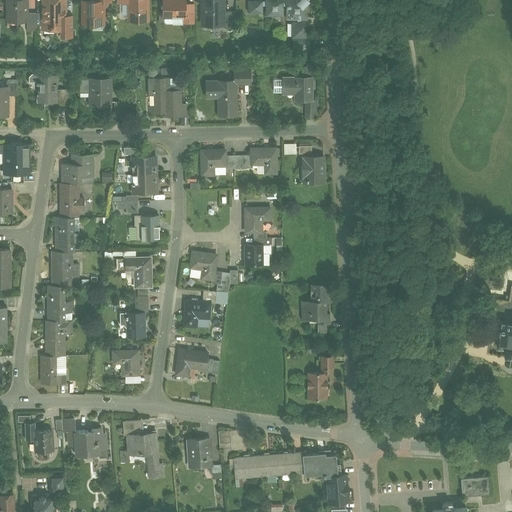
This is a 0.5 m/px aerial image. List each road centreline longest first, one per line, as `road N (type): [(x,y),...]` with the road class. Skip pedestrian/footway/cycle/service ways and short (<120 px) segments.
road 1 (residential): [(360,441),(340,133)]
road 2 (residential): [(153,407),(360,441)]
road 3 (residential): [(176,238),(153,407)]
road 4 (residential): [(20,403),(19,350),(37,234)]
road 5 (residential): [(340,133),(176,136)]
road 6 (residential): [(360,441),(511,452)]
road 7 (residential): [(340,133),(330,0)]
road 8 (residential): [(20,403),(153,407)]
road 9 (residential): [(176,136),(54,138)]
